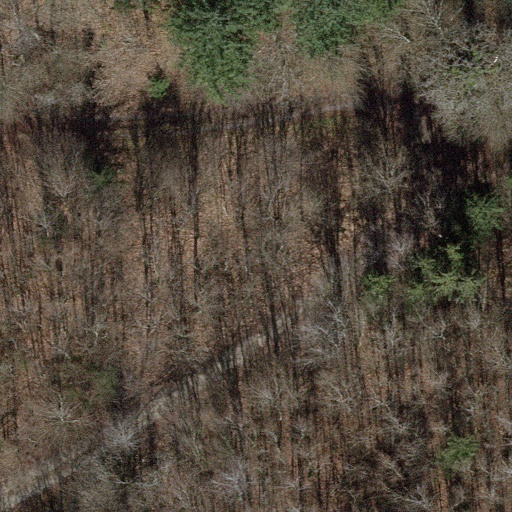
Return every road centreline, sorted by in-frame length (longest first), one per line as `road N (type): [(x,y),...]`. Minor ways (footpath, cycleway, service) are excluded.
road 1 (track): [(0,501),(46,480),(511,134)]
road 2 (track): [(0,138),(396,102),(511,72)]
